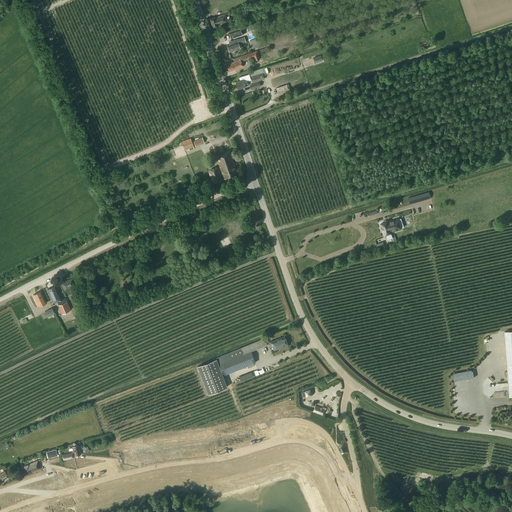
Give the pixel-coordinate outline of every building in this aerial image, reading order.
[(224,15),(215,18),(214,17),(210,19),(213,28),(218,26),(217,26),(227,23),(224,15)] [(240,27),(228,31),(229,33),(231,39),(242,35),(240,27)] [(232,41),(233,44),(227,46),(229,52),(240,48),(237,40),(232,41)] [(234,62),(226,65),(228,71),(243,67),(241,61),(243,61),(254,58),(255,61),(260,59),(257,50),(233,59),(234,62)] [(261,69),(249,73),(250,77),(251,77),(253,83),(264,80),(261,69)] [(236,83),(238,89),(248,86),(247,81),(251,80),(249,75),(239,78),(240,81),(236,83)] [(202,137),(198,139),(193,141),(196,147),(205,143),(202,137)] [(194,147),(191,138),(181,142),(185,151),(194,147)] [(230,154),(217,158),(224,179),(237,174),(230,154)] [(212,183),(223,180),(218,167),(217,167),(217,166),(209,169),(209,170),(208,172),(212,183)] [(408,198),(409,204),(426,200),(424,193),(408,198)] [(387,221),(381,224),(382,228),(383,232),(384,231),(385,235),(386,235),(387,237),(392,236),(391,233),(391,232),(401,229),(401,228),(404,227),(401,219),(398,220),(398,219),(388,222),(387,221)] [(365,226),(361,228),(365,241),(382,236),(379,226),(366,230),(365,226)] [(72,279),(62,283),(65,290),(75,286),(72,279)] [(48,289),(54,303),(56,302),(58,306),(59,305),(62,314),(69,311),(66,303),(67,302),(65,298),(61,299),(55,286),(48,289)] [(47,303),(41,291),(33,295),(39,306),(47,303)] [(55,313),(52,308),(45,311),(48,317),(55,313)] [(43,328),(40,323),(29,328),(32,334),(43,328)] [(288,345),(284,336),(269,342),(268,343),(270,347),(273,346),(275,350),(288,345)] [(258,348),(267,345),(265,338),(256,341),(220,356),(227,374),(256,363),(253,356),(251,351),(258,348)] [(197,366),(208,394),(227,387),(216,359),(197,366)] [(253,376),(252,372),(239,377),(241,382),(253,377),(253,376)] [(304,391),(306,397),(312,395),(312,394),(314,394),(312,389),(310,390),(310,389),(304,391)] [(313,412),(323,416),(326,409),(322,407),(322,408),(315,406),(313,412)] [(63,455),(64,460),(75,458),(74,455),(75,456),(81,454),(79,445),(72,446),(73,450),(73,451),(72,452),(72,453),(63,455)] [(27,474),(32,471),(40,468),(38,461),(37,461),(32,463),(24,466),(27,474)]
